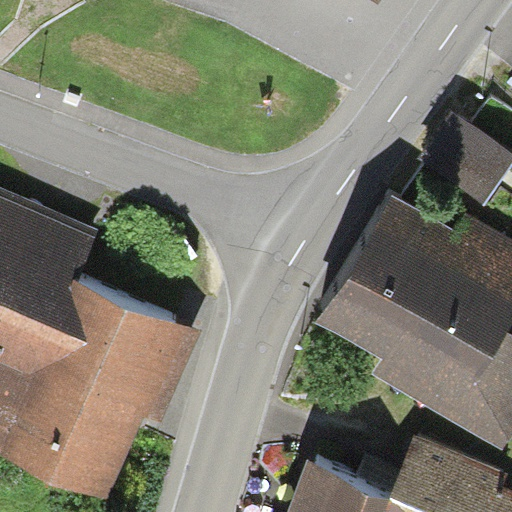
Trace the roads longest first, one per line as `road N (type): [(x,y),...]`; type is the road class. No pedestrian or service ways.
road 1 (residential): [(0,115),(301,246)]
road 2 (secondary): [(301,246),(473,0)]
road 3 (secondary): [(202,511),(244,362),(301,246)]
